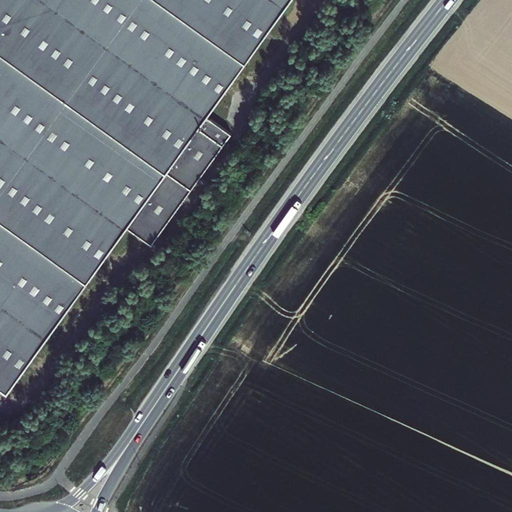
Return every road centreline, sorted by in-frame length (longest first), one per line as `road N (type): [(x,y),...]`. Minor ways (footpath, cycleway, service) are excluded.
road 1 (primary): [(144,420),(293,201),(445,0)]
road 2 (primary): [(144,420),(79,493),(46,511)]
